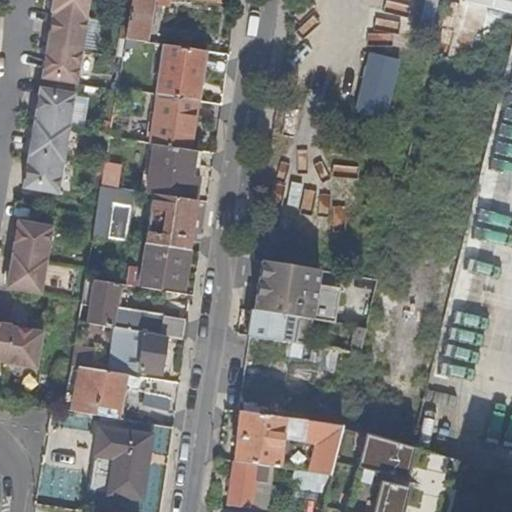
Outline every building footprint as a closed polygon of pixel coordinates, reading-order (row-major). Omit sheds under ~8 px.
[(81,0),(45,0),(43,17),(44,17),(33,85),(69,90),(76,54),(80,22),(79,20),(81,0)] [(156,5),(156,0),(123,0),(120,28),(118,44),(142,47),(147,4),(156,5)] [(511,15),(511,0),(462,0),(461,3),(511,15)] [(146,98),(192,105),(200,55),(154,48),(146,98)] [(386,119),(401,60),(368,52),(354,111),(386,119)] [(67,97),(32,92),(13,195),(49,201),(56,160),(62,130),(67,97)] [(186,153),(192,105),(146,98),(139,148),(144,149),(186,153)] [(186,181),(189,154),(186,153),(144,149),(141,175),(186,181)] [(193,182),(196,155),(189,154),(186,181),(193,182)] [(114,167),(97,165),(93,195),(110,196),(114,167)] [(141,200),(189,207),(193,182),(186,181),(141,175),(140,183),(134,182),(131,199),(141,200)] [(301,189),(299,214),(327,215),(328,191),(301,189)] [(91,219),(88,242),(120,245),(125,198),(110,196),(93,195),(91,219)] [(134,249),(183,256),(189,207),(141,200),(137,231),(134,230),(133,237),(136,237),(134,249)] [(45,229),(8,223),(0,270),(0,296),(33,303),(40,263),(45,229)] [(129,293),(153,299),(154,296),(178,299),(183,256),(134,249),(129,293)] [(266,261),(254,310),(286,315),(333,323),(339,288),(315,284),(317,270),(266,261)] [(157,341),(174,343),(177,322),(111,313),(114,291),(81,286),(77,312),(87,313),(84,331),(113,335),(157,341)] [(283,330),(286,315),(254,310),(249,335),(296,343),(298,333),(283,330)] [(351,325),(346,351),(358,353),(359,352),(365,327),(351,325)] [(0,369),(28,373),(33,338),(28,337),(1,333),(2,330),(0,330),(0,369)] [(113,335),(108,368),(131,371),(153,374),(155,360),(156,353),(157,341),(113,335)] [(309,365),(332,371),(337,352),(314,346),(309,365)] [(65,352),(62,369),(84,372),(86,355),(65,352)] [(107,376),(130,379),(131,371),(108,368),(107,376)] [(55,412),(112,422),(117,392),(139,396),(139,393),(143,394),(154,396),(156,383),(130,379),(107,376),(84,372),(62,369),(55,412)] [(161,411),(168,413),(173,386),(156,383),(154,396),(163,397),(161,411)] [(141,408),(161,411),(163,397),(154,396),(143,394),(141,408)] [(239,411),(232,461),(265,466),(329,475),(340,426),(338,426),(281,417),(239,411)] [(412,446),(347,428),(326,511),(413,511),(430,451),(412,446)] [(148,436),(94,429),(86,494),(139,501),(148,436)] [(264,470),(265,466),(232,461),(225,505),(247,508),(253,468),(264,470)]
